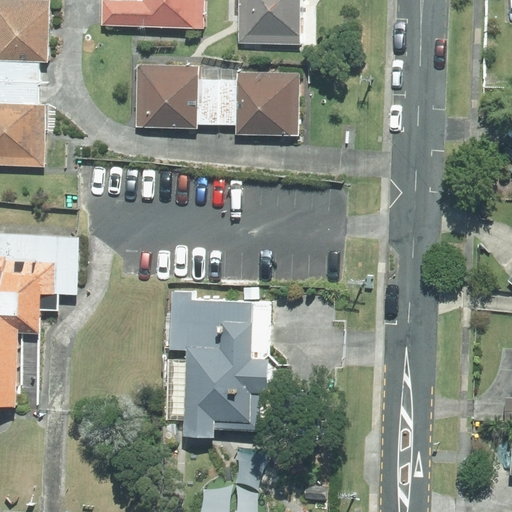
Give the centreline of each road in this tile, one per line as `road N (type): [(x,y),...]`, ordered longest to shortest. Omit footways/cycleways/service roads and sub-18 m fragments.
road 1 (residential): [(416,0),(410,284)]
road 2 (residential): [(385,511),(389,417),(410,284)]
road 3 (residential): [(410,284),(421,415),(418,511)]
